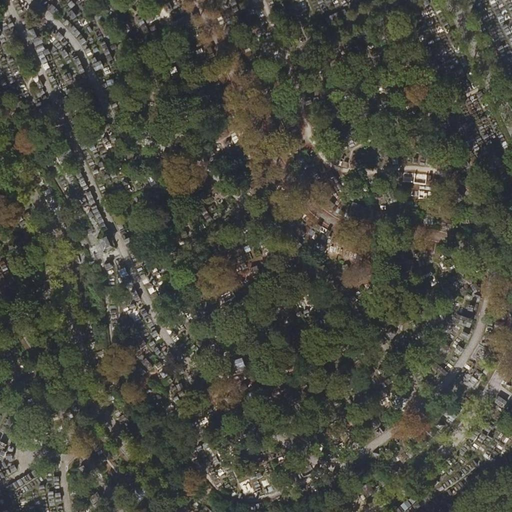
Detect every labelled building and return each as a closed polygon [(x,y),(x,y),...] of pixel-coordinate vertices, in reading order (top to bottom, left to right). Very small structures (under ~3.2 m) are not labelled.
[(182,28),(193,27),(193,16),(182,16),(182,28)] [(439,154),(430,152),(428,164),(437,166),(439,154)] [(394,191),(384,195),(389,206),(398,202),(394,191)] [(96,238),(104,255),(117,249),(110,231),(96,238)] [(476,283),(471,286),(475,294),(478,292),(480,291),(476,283)] [(244,358),(236,361),(238,369),(246,366),(244,358)]
